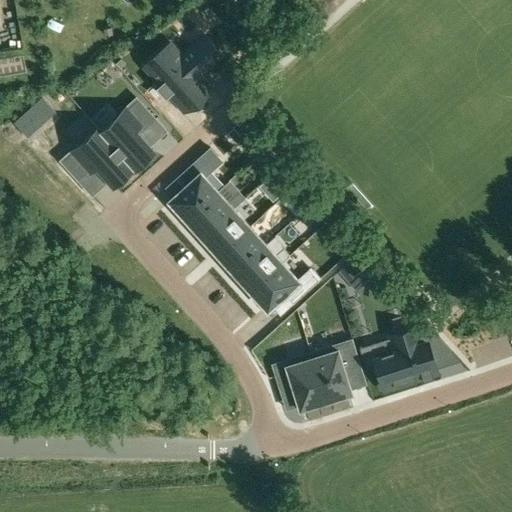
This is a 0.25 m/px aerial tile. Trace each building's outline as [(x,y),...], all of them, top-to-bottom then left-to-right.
[(170,42),(144,66),(160,85),(158,87),(165,95),(168,93),(184,110),(210,87),(198,73),(208,64),(192,47),(182,56),(170,42)] [(137,99),(101,131),(132,165),(133,166),(152,149),(138,134),(154,119),(137,99)] [(41,123),(29,110),(16,122),(28,135),(41,123)] [(233,127),(227,132),(236,142),(243,138),(233,127)] [(98,128),(63,160),(79,178),(96,164),(112,182),(132,165),(101,131),(98,128)] [(190,182),(172,199),(188,217),(218,190),(221,187),(205,169),(214,161),(204,150),(181,172),(190,182)] [(276,170),(264,181),(270,188),(282,177),(276,170)] [(218,190),(188,217),(204,234),(234,208),(218,190)] [(309,203),(297,213),(303,220),(315,209),(309,203)] [(234,208),(204,234),(220,252),(250,225),(234,208)] [(250,225),(220,252),(236,270),(266,243),(250,225)] [(266,243),(236,270),(252,288),(282,261),(266,243)] [(351,283),(373,263),(361,250),(339,270),(351,283)] [(282,261),(252,288),(269,306),(285,291),(295,301),(320,279),(310,268),(298,279),(282,261)] [(391,338),(360,346),(367,368),(378,365),(385,390),(436,373),(431,358),(453,351),(429,325),(416,329),(415,328),(391,336),(391,338)] [(352,337),(310,351),(325,396),(334,393),(335,396),(352,390),(345,368),(361,363),(352,337)] [(310,351),(272,364),(280,389),(293,384),(301,408),(318,402),(317,399),(325,396),(310,351)]
